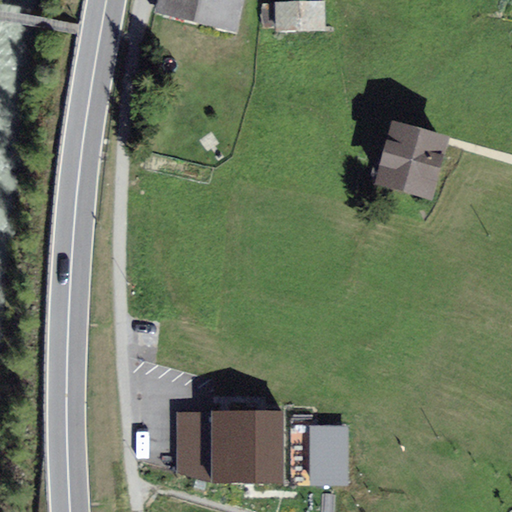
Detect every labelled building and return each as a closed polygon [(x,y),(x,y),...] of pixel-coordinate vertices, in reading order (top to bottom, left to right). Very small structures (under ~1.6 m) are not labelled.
[(243,0),(158,0),(156,14),(236,32),(243,0)] [(321,4),(276,6),(277,32),(323,30),(321,4)] [(429,148),(381,137),(369,189),(417,200),(429,148)] [(284,482),(283,411),(210,412),(211,483),(284,482)] [(211,483),(210,412),(176,413),(176,473),(211,483)] [(348,425),(309,426),(310,486),(348,485),(348,425)]
